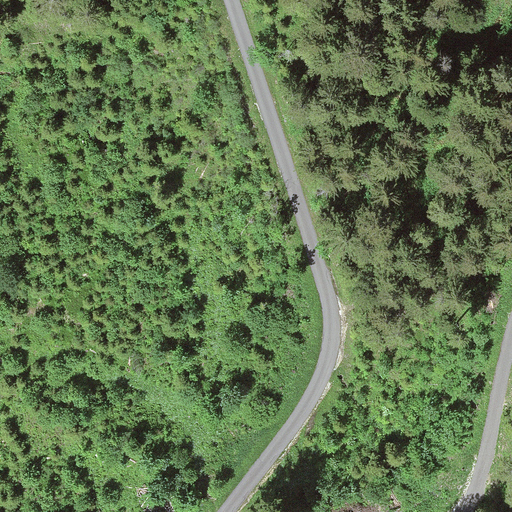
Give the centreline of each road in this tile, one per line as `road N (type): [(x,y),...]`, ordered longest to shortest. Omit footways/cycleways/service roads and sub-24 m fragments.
road 1 (track): [(231,0),(301,209),(331,329),(309,400),(226,511)]
road 2 (track): [(463,511),(482,471),(511,332)]
